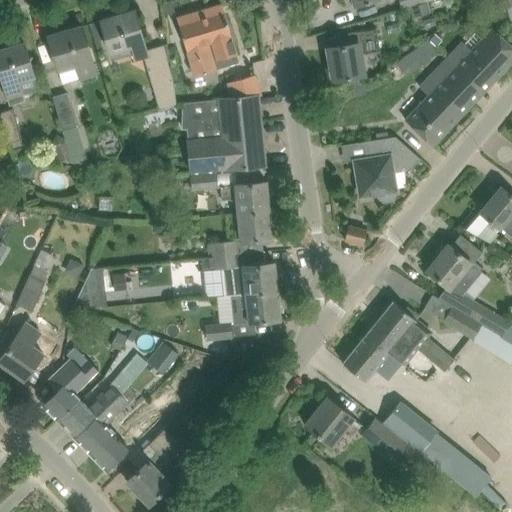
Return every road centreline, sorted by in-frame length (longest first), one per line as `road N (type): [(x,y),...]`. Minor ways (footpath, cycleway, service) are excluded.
road 1 (residential): [(313,249),(277,0)]
road 2 (residential): [(370,261),(511,91)]
road 3 (residential): [(201,511),(257,408),(309,334)]
road 4 (tertiary): [(96,511),(0,414)]
